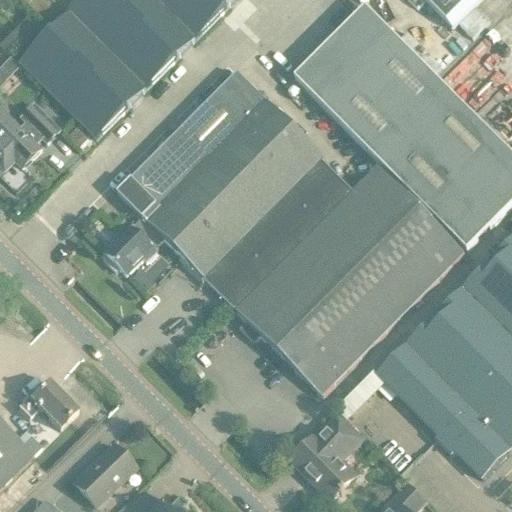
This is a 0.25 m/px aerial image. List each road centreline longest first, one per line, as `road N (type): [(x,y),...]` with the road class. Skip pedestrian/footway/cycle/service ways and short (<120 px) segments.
road 1 (unknown): [(8,263),(282,0)]
road 2 (tertiary): [(257,511),(0,254)]
